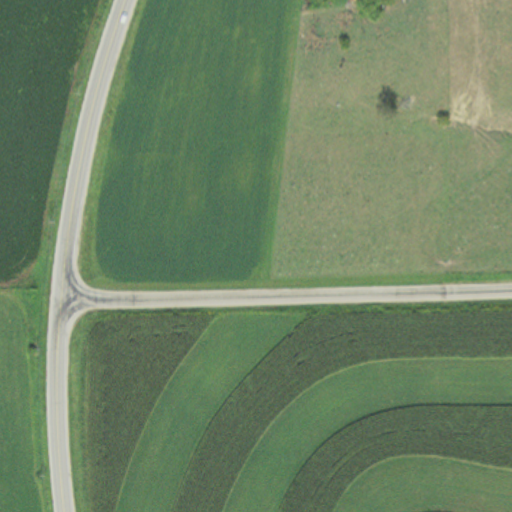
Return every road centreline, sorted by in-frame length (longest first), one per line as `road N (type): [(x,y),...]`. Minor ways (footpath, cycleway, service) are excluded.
road 1 (primary): [(64,511),(55,398),(61,298),(79,157),(124,0)]
road 2 (residential): [(61,298),(511,290)]
